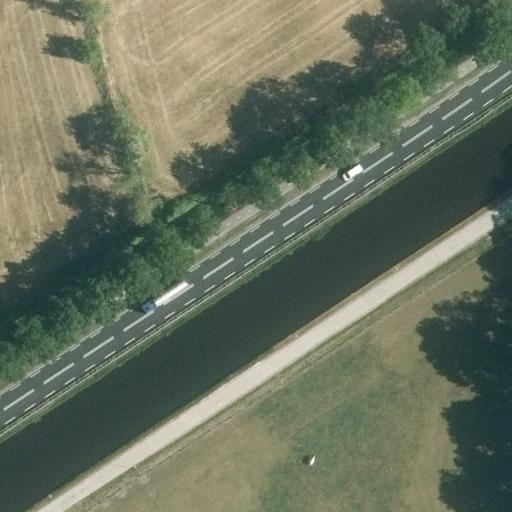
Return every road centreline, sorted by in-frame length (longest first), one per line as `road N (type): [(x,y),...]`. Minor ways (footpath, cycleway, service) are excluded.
road 1 (primary): [(0,411),(511,68)]
road 2 (unclassified): [(49,511),(511,204)]
